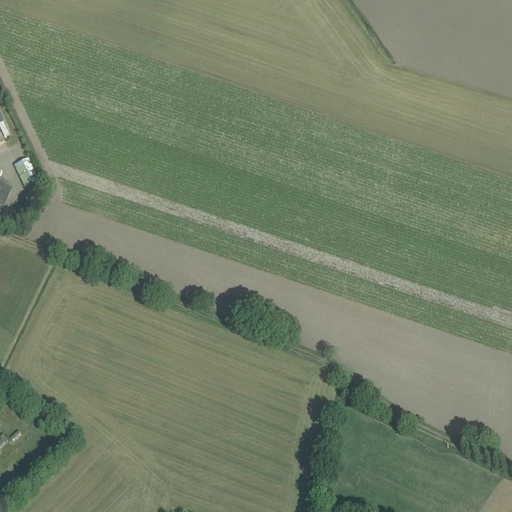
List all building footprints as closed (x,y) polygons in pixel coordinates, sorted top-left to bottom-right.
[(3,122),(0,123),(0,129),(4,138),(9,135),(3,122)] [(40,181),(30,159),(15,166),(25,188),(40,181)] [(0,203),(4,205),(7,196),(11,189),(0,184),(0,203)] [(5,214),(2,223),(17,229),(21,220),(5,214)] [(18,432),(10,439),(13,442),(21,435),(18,432)]
